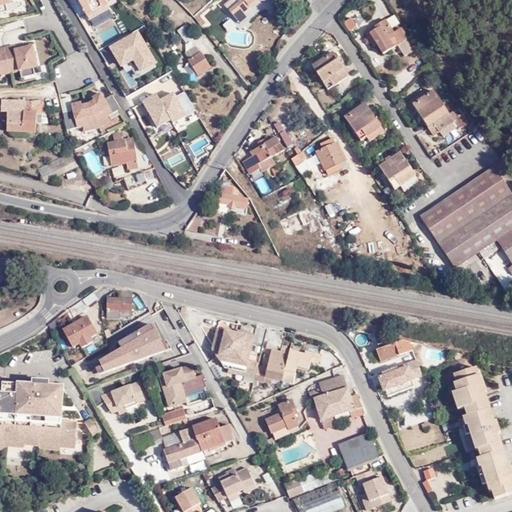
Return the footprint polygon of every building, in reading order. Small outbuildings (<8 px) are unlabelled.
[(11,0),(0,0),(0,16),(11,14),(10,6),(13,5),(11,0)] [(78,0),(90,20),(109,9),(104,0),(78,0)] [(243,4),(239,0),(233,0),(227,5),(233,12),(243,4)] [(233,12),(231,13),(240,24),(250,15),(249,13),(261,3),(278,0),(277,0),(239,0),(243,4),(233,12)] [(109,9),(90,20),(94,26),(113,15),(109,9)] [(387,16),(393,26),(399,22),(394,12),(387,16)] [(210,25),(202,14),(197,19),(205,29),(210,25)] [(250,15),(240,24),(242,26),(253,19),(250,15)] [(344,21),(349,29),(356,25),(351,16),(344,21)] [(379,29),(372,34),(388,55),(409,41),(402,30),(398,33),(387,19),(376,26),(379,29)] [(137,31),(109,47),(125,74),(133,69),(135,73),(155,62),(137,31)] [(35,45),(26,47),(27,51),(19,52),(19,49),(19,48),(8,50),(14,74),(23,72),(25,80),(39,77),(37,69),(40,68),(35,45)] [(0,76),(14,74),(8,50),(0,52),(0,76)] [(210,67),(200,52),(187,59),(195,72),(198,75),(210,67)] [(334,53),(313,68),(329,90),(351,76),(334,53)] [(190,75),(195,72),(187,59),(186,59),(185,68),(190,75)] [(171,119),(173,122),(195,110),(184,91),(176,96),(174,92),(160,99),(171,119)] [(435,124),(442,132),(458,120),(437,91),(415,106),(430,128),(435,124)] [(157,127),(171,119),(160,99),(157,94),(143,102),(157,127)] [(97,101),(92,104),(102,129),(113,123),(110,118),(120,112),(115,104),(112,97),(106,101),(102,95),(96,99),(97,101)] [(18,100),(3,98),(3,117),(9,117),(10,129),(39,131),(40,122),(41,110),(30,109),(30,100),(18,100)] [(41,110),(40,122),(50,122),(47,98),(36,101),(30,100),(30,109),(41,110)] [(77,112),(67,114),(71,131),(87,127),(88,132),(102,129),(92,104),(86,106),(85,103),(75,105),(77,112)] [(366,142),(372,137),(387,126),(370,103),(349,118),(366,142)] [(464,111),(457,115),(465,125),(471,121),(464,111)] [(273,123),(275,132),(283,130),(281,121),(273,123)] [(435,124),(430,128),(436,136),(442,132),(435,124)] [(375,141),(390,130),(387,126),(372,137),(375,141)] [(124,139),(123,129),(113,134),(113,140),(107,141),(109,164),(126,162),(127,170),(138,169),(133,138),(124,139)] [(252,177),(263,171),(265,174),(278,167),(273,158),(283,152),(276,140),(269,144),(266,139),(257,145),(259,149),(250,153),(253,159),(244,163),(252,177)] [(327,171),(348,160),(337,142),(317,152),(327,171)] [(73,152),(43,167),(50,180),(80,166),(73,152)] [(301,154),(291,161),(295,167),(306,160),(301,154)] [(407,155),(385,169),(400,191),(422,177),(407,155)] [(348,160),(327,171),(331,178),(352,167),(348,160)] [(123,165),(112,166),(113,176),(124,175),(123,165)] [(499,241),(511,261),(511,194),(495,169),(421,218),(455,269),(499,241)] [(143,171),(124,177),(127,189),(147,183),(143,171)] [(263,176),(255,180),(262,194),(271,190),(263,176)] [(237,188),(227,185),(222,201),(231,204),(230,209),(238,211),(241,200),(235,198),(237,188)] [(202,224),(195,218),(185,231),(195,234),(202,224)] [(116,299),(106,299),(104,302),(104,319),(117,319),(117,321),(131,321),(130,291),(116,292),(116,299)] [(98,301),(94,294),(73,309),(77,315),(84,312),(98,301)] [(157,314),(166,309),(164,304),(155,310),(157,314)] [(161,320),(170,315),(166,309),(157,314),(161,320)] [(87,318),(64,332),(73,348),(79,345),(82,349),(94,343),(91,338),(97,335),(87,318)] [(115,337),(119,347),(92,358),(98,374),(163,348),(153,322),(115,337)] [(253,344),(262,346),(266,331),(256,329),(253,344)] [(255,380),(257,369),(258,364),(248,362),(254,338),(217,330),(212,350),(223,369),(229,370),(246,373),(245,378),(255,380)] [(379,365),(415,351),(413,343),(404,341),(374,351),(379,365)] [(413,343),(415,351),(416,351),(429,353),(429,351),(432,351),(433,347),(413,343)] [(273,379),(283,381),(284,380),(285,371),(296,373),(297,366),(309,369),(311,361),(319,362),(321,354),(304,351),(304,353),(290,351),(288,351),(281,349),(280,352),(271,350),(267,370),(257,369),(255,380),(272,384),(273,379)] [(414,387),(412,382),(421,378),(413,358),(374,372),(382,394),(385,393),(387,397),(414,387)] [(175,386),(184,383),(185,387),(196,383),(191,366),(158,377),(168,410),(181,405),(175,386)] [(213,370),(214,372),(219,381),(224,378),(218,367),(213,370)] [(468,418),(464,419),(466,427),(463,428),(465,436),(470,434),(475,451),(478,451),(481,458),(476,460),(479,470),(481,469),(483,478),(486,488),(489,495),(492,494),(494,500),(511,493),(511,475),(507,477),(504,465),(508,463),(498,432),(494,434),(490,422),(495,421),(487,397),(485,391),(481,392),(478,382),(482,380),(478,368),(455,376),(457,384),(454,384),(457,392),(459,401),(462,410),(465,409),(468,418)] [(246,373),(229,370),(228,374),(245,378),(246,373)] [(315,394),(311,395),(314,403),(317,403),(324,422),(334,419),(352,413),(354,420),(365,416),(359,397),(353,399),(343,370),(319,379),(323,392),(315,394)] [(285,371),(284,380),(294,382),(296,373),(285,371)] [(412,382),(414,387),(423,383),(421,378),(412,382)] [(481,392),(485,391),(487,390),(486,384),(484,380),(482,380),(478,382),(481,392)] [(74,450),(77,423),(60,422),(62,388),(48,387),(41,387),(41,382),(32,381),(31,386),(29,386),(55,446),(58,446),(58,448),(74,450)] [(107,413),(145,404),(140,381),(101,390),(107,413)] [(186,404),(181,388),(185,387),(184,383),(175,386),(181,405),(186,404)] [(39,445),(55,446),(29,386),(2,384),(0,395),(0,394),(0,445),(6,442),(22,444),(22,446),(38,447),(39,445)] [(100,386),(91,388),(95,403),(103,401),(100,386)] [(289,428),(290,432),(301,427),(295,412),(298,411),(294,402),(281,407),(284,415),(268,421),(273,434),(289,428)] [(182,410),(160,417),(164,428),(186,421),(182,410)] [(334,419),(324,422),(326,430),(337,427),(334,419)] [(90,420),(84,424),(91,436),(97,433),(90,420)] [(217,420),(187,430),(192,443),(200,440),(204,452),(236,441),(232,431),(222,434),(217,420)] [(494,434),(498,432),(501,432),(499,425),(497,420),(495,421),(490,422),(494,434)] [(276,441),(302,431),(301,427),(290,432),(289,428),(273,434),(276,441)] [(150,434),(128,441),(134,452),(148,447),(150,452),(165,446),(163,438),(160,430),(150,434)] [(200,440),(192,443),(187,430),(163,438),(165,446),(167,452),(165,453),(169,461),(174,472),(191,466),(188,458),(204,452),(200,440)] [(368,433),(336,445),(347,473),(380,462),(368,433)] [(268,440),(259,444),(261,451),(271,447),(268,440)] [(134,452),(128,441),(121,444),(128,456),(135,454),(134,452)] [(204,452),(188,458),(191,466),(207,461),(204,452)] [(244,488),(256,482),(248,466),(238,470),(236,466),(229,469),(230,471),(220,476),(223,482),(212,487),(219,500),(229,495),(238,491),(244,488)] [(326,469),(285,486),(289,500),(332,483),(326,469)] [(343,469),(337,473),(340,478),(346,474),(343,469)] [(270,470),(263,474),(269,483),(275,480),(270,470)] [(435,471),(426,474),(429,481),(437,477),(435,471)] [(377,482),(373,472),(356,479),(360,489),(364,487),(367,495),(373,511),(392,503),(383,479),(377,482)] [(246,491),(258,486),(256,482),(244,488),(246,491)] [(292,500),(296,511),(331,511),(343,508),(334,484),(292,500)] [(193,488),(176,499),(185,511),(202,511),(203,511),(198,505),(202,502),(193,488)] [(231,500),(241,496),(238,491),(229,495),(231,500)] [(361,498),(367,511),(370,511),(373,511),(367,495),(361,498)]
